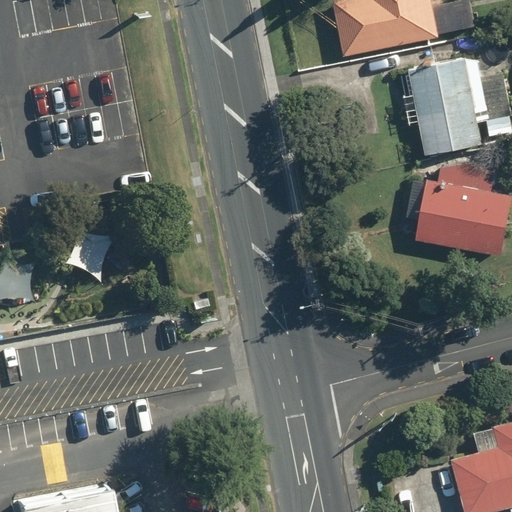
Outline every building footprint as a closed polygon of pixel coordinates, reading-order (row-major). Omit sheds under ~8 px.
[(334,0),(343,53),(441,36),(440,32),(472,27),(468,0),(456,0),(432,4),(431,0),(334,0)] [(489,139),(511,135),(500,67),(483,70),(481,58),(411,70),(425,154),(483,144),(480,121),(486,120),(489,139)] [(492,190),(496,154),(441,165),(441,168),(425,166),(424,181),(413,180),(411,216),(418,217),(417,239),(503,249),(510,192),(492,190)] [(457,457),(469,511),(480,511),(511,504),(511,416),(475,425),(481,451),(457,457)] [(0,511),(110,511),(103,474),(0,493),(0,511)]
